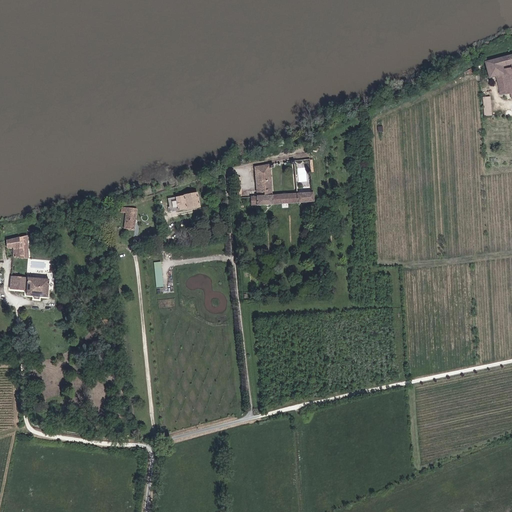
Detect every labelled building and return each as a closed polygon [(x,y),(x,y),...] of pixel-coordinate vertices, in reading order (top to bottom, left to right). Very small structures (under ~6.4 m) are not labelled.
[(508,90),(511,88),(511,51),(492,56),(494,68),(503,66),(508,90)] [(491,93),(499,91),(497,84),(490,86),(491,93)] [(315,190),(274,194),(271,163),(255,166),(257,188),(260,188),(260,192),(252,193),(252,201),(259,200),(259,201),(315,197),(315,190)] [(180,206),(201,201),(198,189),(177,194),(180,206)] [(124,228),(136,229),(137,208),(121,206),(121,212),(126,212),(124,228)] [(15,257),(30,256),(29,235),(9,240),(10,248),(15,248),(15,257)] [(154,262),(158,287),(165,286),(161,261),(154,262)] [(41,294),(51,295),(52,277),(15,273),(14,288),(27,289),(27,293),(35,293),(41,294)]
